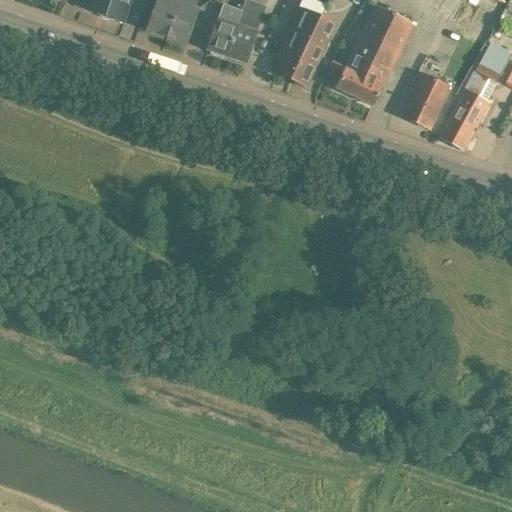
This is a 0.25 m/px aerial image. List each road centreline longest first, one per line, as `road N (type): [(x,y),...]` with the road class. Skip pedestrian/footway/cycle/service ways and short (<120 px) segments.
road 1 (primary): [(511,191),(0,21)]
road 2 (track): [(393,465),(406,361),(398,311),(368,236),(364,162)]
